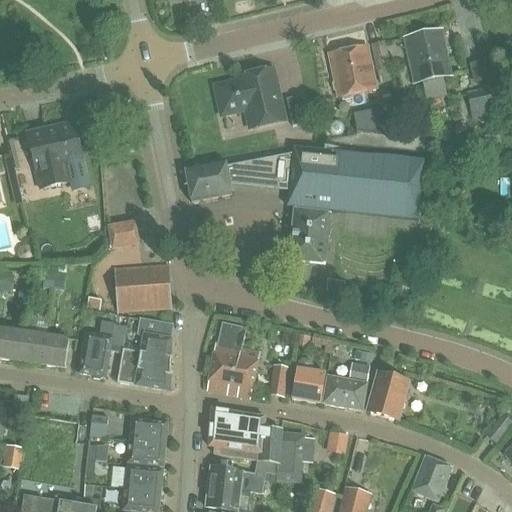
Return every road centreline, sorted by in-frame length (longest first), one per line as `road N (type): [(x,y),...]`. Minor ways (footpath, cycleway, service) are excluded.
road 1 (residential): [(511,497),(485,474),(415,443),(190,404)]
road 2 (residential): [(511,375),(346,325),(194,295)]
road 3 (residential): [(147,66),(426,0)]
road 4 (residential): [(194,295),(147,66)]
road 5 (residential): [(0,377),(190,404)]
road 6 (residential): [(0,100),(147,66)]
